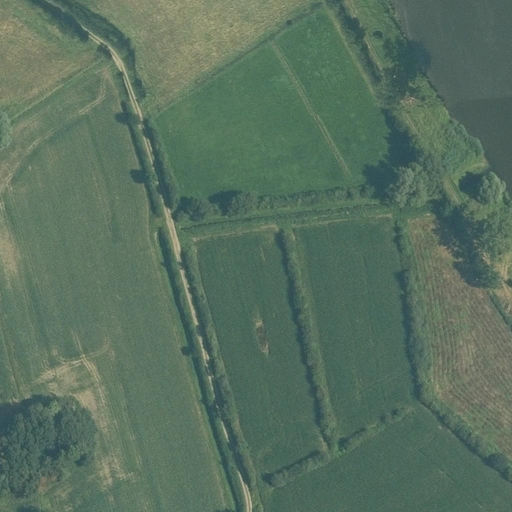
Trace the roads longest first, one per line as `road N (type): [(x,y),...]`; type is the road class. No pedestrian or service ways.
road 1 (track): [(249,511),(126,77),(108,48),(41,0)]
road 2 (track): [(511,290),(417,135),(348,0)]
